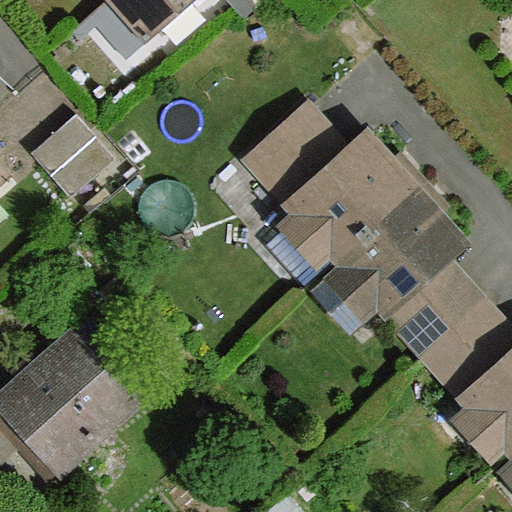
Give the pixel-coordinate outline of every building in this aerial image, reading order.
[(111,0),(148,44),(197,0),(111,0)] [(249,0),(258,10),(268,0),(249,0)] [(304,195),(351,154),(311,109),(264,151),(304,195)] [(118,159),(80,116),(35,154),(73,198),(118,159)] [(369,137),(351,154),(304,195),(294,204),(342,258),(416,190),(369,137)] [(0,162),(0,189),(14,177),(0,162)] [(416,190),(342,258),(387,309),(397,300),(444,258),(462,241),(416,190)] [(484,304),(444,258),(397,300),(438,345),(484,304)] [(511,358),(511,335),(484,304),(438,345),(478,389),(511,358)] [(76,333),(0,401),(0,402),(62,471),(138,402),(76,333)] [(511,358),(478,389),(467,398),(511,445),(511,358)]
